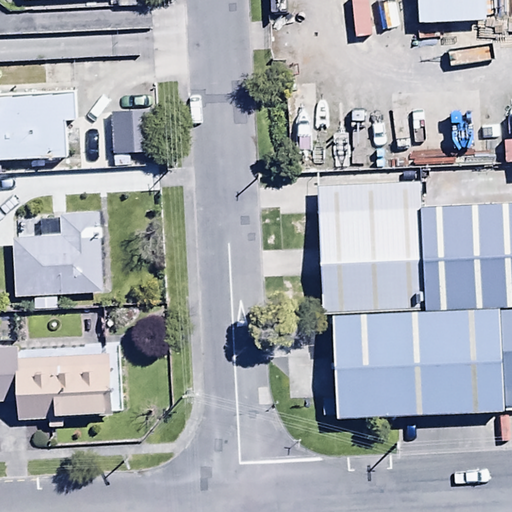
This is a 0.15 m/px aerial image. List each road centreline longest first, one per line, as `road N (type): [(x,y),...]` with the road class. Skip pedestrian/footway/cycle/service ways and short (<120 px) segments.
road 1 (residential): [(212,0),(237,503)]
road 2 (residential): [(237,503),(511,492)]
road 3 (residential): [(84,511),(237,503)]
